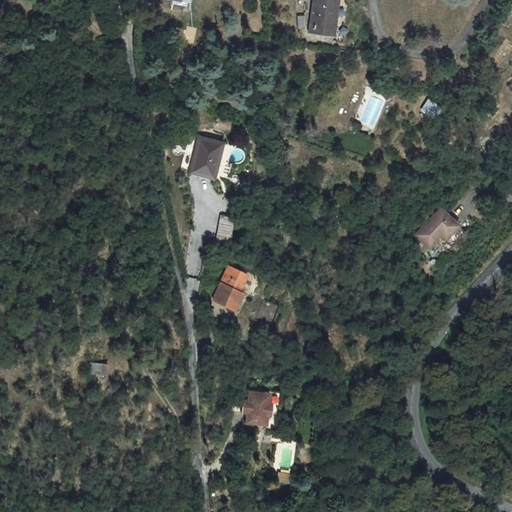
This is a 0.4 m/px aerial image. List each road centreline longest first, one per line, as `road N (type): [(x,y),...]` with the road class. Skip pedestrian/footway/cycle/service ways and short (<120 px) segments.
road 1 (tertiary): [(504,511),(425,456),(413,430),(412,390),(423,352),(511,251)]
road 2 (track): [(187,310),(144,167),(128,37)]
road 3 (residential): [(206,511),(187,310)]
